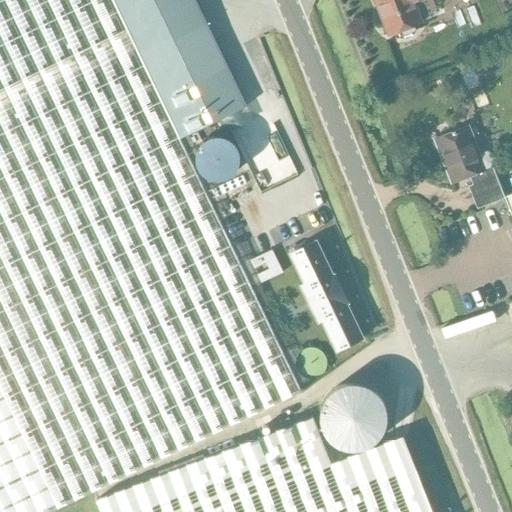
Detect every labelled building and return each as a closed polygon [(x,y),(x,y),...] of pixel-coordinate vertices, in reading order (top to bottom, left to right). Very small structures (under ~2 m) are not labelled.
[(0,0),(0,511),(47,511),(301,391),(179,138),(246,106),(194,0),(0,0)] [(415,4),(424,0),(375,0),(389,36),(396,33),(398,37),(402,39),(415,34),(416,30),(415,26),(423,23),(415,4)] [(467,126),(435,139),(453,183),(469,176),(473,185),(468,187),(477,209),(504,198),(493,167),(495,162),(492,155),(486,153),(479,156),(467,126)] [(316,241),(293,252),(302,269),(324,258),(316,241)] [(250,260),(254,268),(266,263),(269,269),(258,275),(261,282),(282,273),(272,250),(250,260)] [(324,258),(302,269),(310,286),(310,287),(333,276),(333,275),(324,258)] [(310,286),(306,288),(312,302),(341,288),(334,275),(333,275),(333,276),(310,287),(310,286)] [(341,288),(312,302),(319,316),(323,314),(346,303),(348,303),(341,288)] [(346,303),(323,314),(332,331),(354,320),(346,303)] [(354,320),(332,331),(340,349),(363,338),(354,320)] [(333,355),(333,354),(332,349),(331,346),(327,341),(322,337),(315,335),(309,336),(305,338),(302,341),(298,346),(296,353),(297,359),(300,366),(306,370),(310,372),(313,372),(320,371),(326,368),(331,362),(332,359),(333,355)] [(104,511),(433,511),(402,430),(329,457),(314,417),(99,499),(104,511)]
